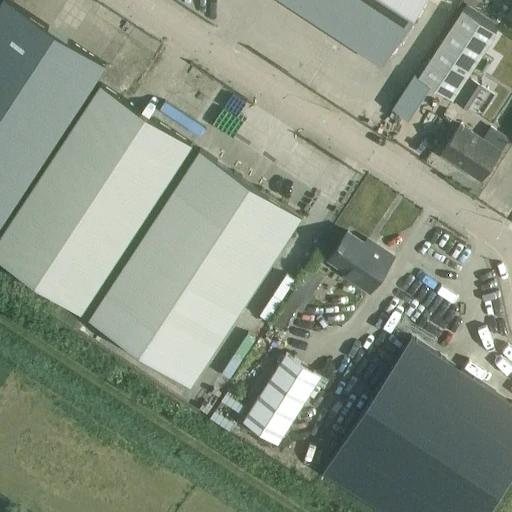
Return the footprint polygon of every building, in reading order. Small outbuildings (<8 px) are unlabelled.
[(9,0),(2,0),(0,4),(0,223),(106,63),(9,0)] [(285,0),(382,64),(423,0),(285,0)] [(418,75),(452,98),(496,31),(462,9),(418,75)] [(497,71),(483,88),(496,99),(510,82),(497,71)] [(101,83),(0,235),(0,257),(81,311),(192,142),(101,83)] [(460,123),(441,152),(482,179),(501,151),(509,137),(492,125),(483,139),(460,123)] [(301,214),(200,148),(89,316),(191,383),(301,214)] [(345,274),(370,290),(393,255),(375,243),(372,248),(347,231),(329,257),(348,269),(345,274)] [(511,400),(411,335),(323,469),(388,511),(486,511),(511,473),(511,400)] [(278,441),(321,374),(286,352),(243,419),(278,441)]
